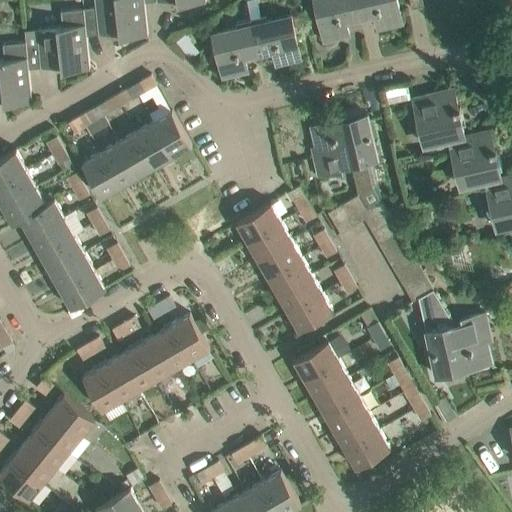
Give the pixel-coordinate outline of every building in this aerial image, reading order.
[(95,0),(99,32),(120,30),(120,36),(149,32),(145,0),(95,0)] [(248,0),(254,24),(253,25),(259,51),(273,47),(277,63),(302,57),(292,13),(268,18),(267,12),(261,13),(257,0),(248,0)] [(315,0),(325,40),(350,34),(346,18),(360,15),(356,0),(315,0)] [(356,0),(360,15),(374,12),(378,27),(403,21),(398,0),(356,0)] [(26,40),(29,67),(62,63),(62,69),(91,66),(84,7),(61,9),(63,25),(25,29),(26,40)] [(259,51),(253,25),(239,28),(238,26),(213,31),(223,75),(249,70),(245,54),(259,51)] [(0,97),(4,97),(4,102),(33,99),(29,67),(26,40),(3,43),(5,58),(0,58),(0,97)] [(152,72),(141,79),(147,89),(158,83),(152,72)] [(127,87),(116,93),(122,103),(133,97),(127,87)] [(450,138),(465,135),(460,110),(461,110),(460,105),(459,106),(454,87),(413,97),(424,141),(444,136),(446,141),(450,139),(450,138)] [(116,93),(105,99),(111,110),(122,103),(116,93)] [(91,107),(80,114),(86,124),(97,117),(91,107)] [(173,108),(155,119),(175,154),(193,143),(173,108)] [(368,205),(380,198),(373,187),(367,160),(379,157),(368,111),(342,118),(353,163),(360,192),(368,205)] [(97,117),(86,124),(92,133),(110,122),(105,113),(97,117)] [(80,114),(70,120),(76,130),(86,124),(80,114)] [(353,163),(342,118),(312,125),(324,175),(344,170),(343,166),(353,163)] [(155,119),(137,129),(157,164),(175,154),(155,119)] [(137,129),(119,139),(139,174),(157,164),(137,129)] [(487,182),(502,176),(496,152),(498,152),(497,147),(495,147),(491,129),(465,135),(450,139),(461,182),(480,178),(481,183),(487,182)] [(58,134),(47,139),(54,150),(64,145),(58,134)] [(119,139),(101,149),(121,185),(139,174),(119,139)] [(64,145),(54,150),(60,161),(70,156),(64,145)] [(0,181),(27,166),(17,147),(0,156),(0,181)] [(121,185),(101,149),(83,160),(103,195),(121,185)] [(38,183),(27,166),(0,181),(0,199),(2,203),(38,183)] [(78,169),(68,175),(74,186),(84,180),(78,169)] [(511,173),(502,176),(487,182),(497,224),(511,220),(511,173)] [(84,180),(74,186),(80,197),(90,191),(84,180)] [(47,201),(38,183),(2,203),(12,221),(47,201)] [(305,191),(294,197),(300,207),(311,201),(305,191)] [(353,224),(366,217),(368,205),(360,192),(341,203),(353,224)] [(66,214),(56,197),(21,217),(31,234),(66,214)] [(366,217),(374,231),(395,219),(382,197),(380,198),(368,205),(366,217)] [(237,220),(247,238),(282,218),(272,200),(237,220)] [(311,201),(300,207),(307,219),(317,213),(311,201)] [(329,210),(341,231),(353,224),(341,203),(329,210)] [(88,211),(94,222),(104,216),(98,205),(88,211)] [(76,232),(66,214),(31,234),(41,252),(76,232)] [(104,216),(94,222),(100,233),(110,227),(104,216)] [(247,238),(258,256),(293,236),(282,218),(247,238)] [(374,231),(380,241),(401,229),(395,219),(374,231)] [(325,226),(314,232),(321,243),(331,237),(325,226)] [(380,241),(386,252),(407,240),(401,229),(380,241)] [(86,250),(76,232),(41,252),(51,270),(86,250)] [(258,256),(268,274),(303,254),(293,236),(258,256)] [(331,237),(321,243),(327,255),(338,248),(331,237)] [(108,246),(114,257),(124,251),(118,240),(108,246)] [(386,252),(392,263),(413,250),(407,240),(386,252)] [(450,245),(430,250),(437,257),(454,260),(450,245)] [(96,267),(86,250),(51,270),(61,287),(96,267)] [(392,263),(397,272),(419,260),(413,250),(392,263)] [(124,251),(114,257),(120,268),(131,262),(124,251)] [(268,274),(278,292),(313,272),(303,254),(268,274)] [(397,272),(404,284),(426,272),(419,260),(397,272)] [(345,261),(334,268),(341,279),(352,273),(345,261)] [(107,286),(96,267),(61,287),(72,306),(107,286)] [(278,292),(289,310),(324,290),(313,272),(278,292)] [(404,284),(413,300),(435,288),(426,272),(404,284)] [(352,273),(341,279),(347,290),(358,284),(352,273)] [(324,290),(289,310),(299,328),(334,308),(324,290)] [(170,293),(160,299),(166,310),(176,304),(170,293)] [(166,310),(160,299),(149,306),(154,315),(166,310)] [(191,311),(173,321),(193,356),(211,346),(191,311)] [(463,322),(453,324),(463,368),(493,361),(487,334),(491,333),(486,312),(462,318),(463,322)] [(135,314),(124,320),(130,330),(141,324),(135,314)] [(379,319),(368,325),(374,336),(385,330),(379,319)] [(130,330),(124,320),(113,327),(118,336),(130,330)] [(173,321),(155,332),(175,367),(193,356),(173,321)] [(463,368),(453,324),(427,330),(437,373),(463,368)] [(7,328),(0,332),(0,339),(3,345),(13,339),(7,328)] [(385,330),(374,336),(381,348),(392,342),(385,330)] [(155,332),(137,342),(158,377),(175,367),(155,332)] [(100,334),(88,341),(94,351),(106,344),(100,334)] [(294,358),(305,376),(340,355),(329,338),(294,358)] [(94,351),(88,341),(78,347),(84,357),(94,351)] [(137,342),(119,352),(140,388),(158,377),(137,342)] [(119,352),(101,363),(122,398),(133,392),(137,396),(143,393),(140,388),(119,352)] [(305,376),(315,394),(350,373),(340,355),(305,376)] [(399,355),(388,361),(395,371),(405,365),(399,355)] [(411,362),(405,365),(411,375),(416,384),(423,380),(412,361),(411,362)] [(122,398),(101,363),(83,373),(104,409),(122,398)] [(405,365),(395,371),(400,381),(411,375),(405,365)] [(315,394),(325,411),(360,391),(350,373),(315,394)] [(37,385),(46,392),(54,382),(45,375),(37,385)] [(409,396),(415,407),(426,401),(419,390),(409,396)] [(65,391),(52,407),(83,433),(96,417),(65,391)] [(325,411),(336,429),(371,409),(360,391),(325,411)] [(26,398),(19,407),(28,414),(36,405),(26,398)] [(137,405),(150,426),(161,420),(148,398),(137,405)] [(426,401),(415,407),(422,418),(432,412),(426,401)] [(28,414),(19,407),(11,417),(20,425),(28,414)] [(52,407),(39,423),(70,449),(83,433),(52,407)] [(336,429),(346,447),(381,427),(371,409),(336,429)] [(39,423),(26,439),(57,465),(70,449),(39,423)] [(381,427),(346,447),(356,465),(391,445),(381,427)] [(0,430),(0,445),(2,447),(9,437),(0,430)] [(262,434),(244,444),(250,454),(268,444),(262,434)] [(26,439),(12,455),(44,481),(57,465),(26,439)] [(250,454),(244,444),(233,450),(239,461),(250,454)] [(44,481),(12,455),(0,470),(0,472),(31,497),(44,481)] [(219,458),(208,465),(214,475),(225,469),(219,458)] [(214,475),(208,465),(197,471),(203,481),(214,475)] [(282,468),(264,478),(283,511),(285,511),(302,503),(282,468)] [(115,485),(105,478),(99,487),(109,493),(115,485)] [(150,484),(156,495),(167,489),(160,478),(150,484)] [(283,511),(264,478),(246,489),(259,511),(283,511)] [(96,505),(100,511),(124,511),(142,502),(131,485),(96,505)] [(167,489),(156,495),(164,508),(174,502),(167,489)] [(259,511),(246,489),(228,499),(235,511),(259,511)] [(235,511),(228,499),(210,510),(211,511),(235,511)] [(124,511),(147,511),(142,502),(124,511)]
